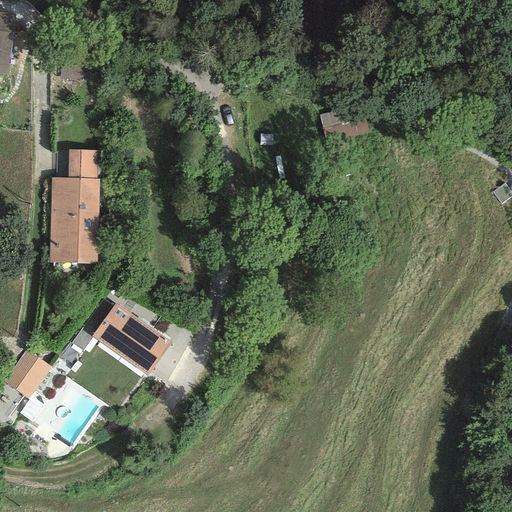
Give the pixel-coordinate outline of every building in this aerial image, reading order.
[(15,16),(0,14),(0,72),(8,74),(15,16)] [(323,124),(326,147),(368,141),(365,118),(323,124)] [(68,149),(66,178),(95,180),(97,151),(68,149)] [(66,178),(51,178),(48,262),(96,264),(98,180),(95,180),(66,178)] [(171,343),(114,304),(91,336),(148,376),(171,343)] [(29,399),(50,368),(24,350),(2,381),(29,399)]
